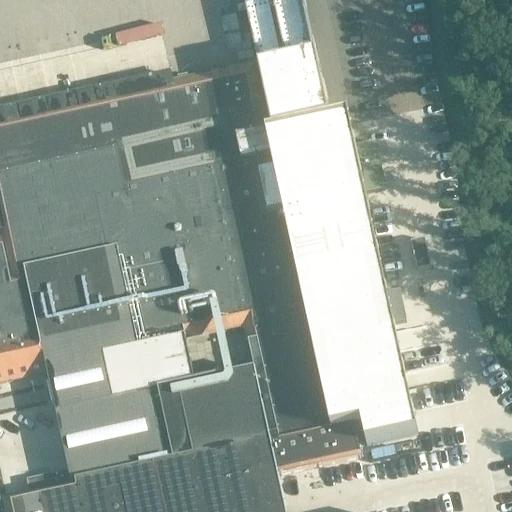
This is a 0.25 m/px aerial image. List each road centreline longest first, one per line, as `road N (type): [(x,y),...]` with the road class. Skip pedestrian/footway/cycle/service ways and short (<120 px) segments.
road 1 (unknown): [(329,0),(361,83),(423,336),(480,423)]
road 2 (unknown): [(480,423),(427,430),(403,454),(308,485)]
